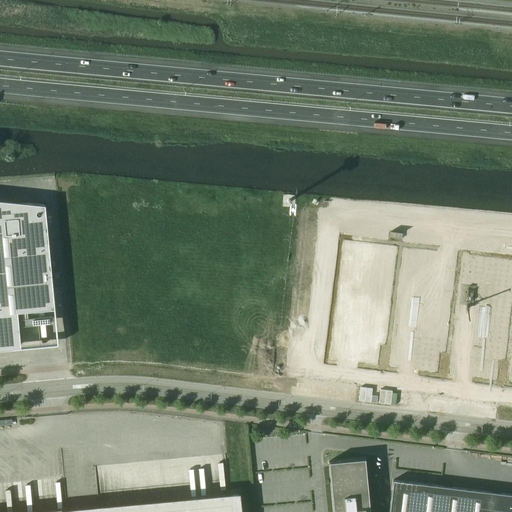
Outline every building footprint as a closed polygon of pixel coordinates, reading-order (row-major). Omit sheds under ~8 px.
[(55,308),(45,205),(27,203),(0,205),(0,349),(13,348),(14,348),(16,347),(17,346),(18,346),(19,345),(19,344),(19,343),(20,342),(20,341),(20,340),(17,312),(55,308)] [(362,253),(342,356),(395,364),(413,265),(362,253)] [(413,265),(395,364),(446,373),(461,273),(413,265)] [(461,273),(446,373),(494,380),(504,281),(461,273)] [(511,275),(505,275),(494,381),(511,383),(511,275)] [(511,511),(511,494),(393,480),(389,511),(369,511),(365,458),(329,462),(333,511),(511,511)] [(32,511),(241,511),(239,493),(66,509),(32,511)]
